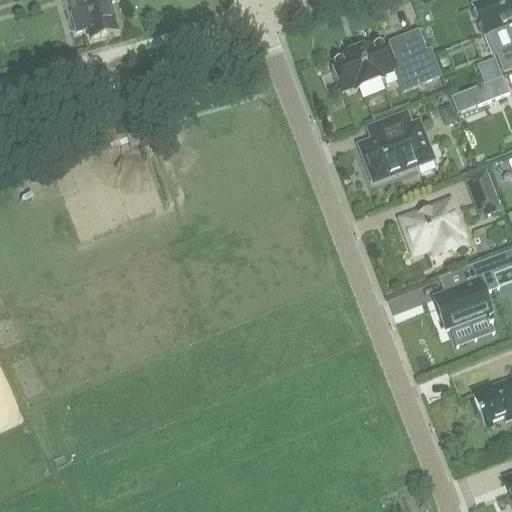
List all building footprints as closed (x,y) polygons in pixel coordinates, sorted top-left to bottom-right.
[(68,0),(72,13),(71,13),(76,34),(87,31),(90,41),(117,34),(110,7),(114,6),(112,0),(68,0)] [(497,57),(504,74),(511,70),(511,0),(492,0),(473,8),(484,36),(488,35),(497,57)] [(411,73),(398,41),(384,46),(383,44),(370,49),(369,47),(341,58),(342,61),(329,66),(341,94),(354,88),(355,91),(382,79),(381,77),(393,72),(396,79),(411,73)] [(411,59),(422,86),(440,78),(429,52),(411,59)] [(500,80),(494,65),(479,71),(485,86),(500,80)] [(502,79),(470,92),(477,109),(509,96),(502,79)] [(480,137),(511,125),(501,100),(471,112),(480,137)] [(453,105),(443,109),(451,128),(461,123),(453,105)] [(405,114),(366,130),(371,141),(356,146),(372,187),(435,162),(419,122),(410,125),(405,114)] [(151,141),(142,118),(113,127),(119,142),(126,140),(129,150),(151,141)] [(479,220),(501,212),(485,172),(463,181),(479,220)] [(431,261),(465,248),(461,237),(448,203),(403,220),(416,254),(426,250),(431,261)] [(444,297),(433,301),(446,333),(449,332),(487,317),(491,316),(483,297),(491,294),(488,288),(496,284),(494,278),(511,271),(511,272),(511,252),(456,274),(463,290),(444,297)] [(511,379),(490,388),(488,383),(470,390),(485,430),(493,428),(491,423),(503,418),(505,423),(511,420),(511,379)] [(511,476),(502,481),(511,504),(511,476)]
